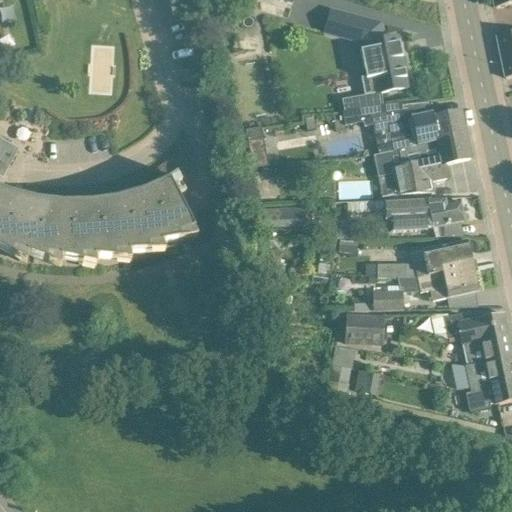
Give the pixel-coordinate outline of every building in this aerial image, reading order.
[(511,0),(494,0),(496,10),(511,6),(511,0)] [(380,25),(370,22),(330,11),(324,36),(359,45),(369,96),(407,89),(397,38),(374,43),(371,26),(380,25)] [(511,34),(497,38),(506,80),(511,78),(511,34)] [(421,117),(418,105),(340,115),(342,127),(360,123),(361,128),(385,123),(391,152),(422,145),(437,142),(465,135),(460,113),(433,119),(432,115),(421,117)] [(443,167),(470,161),(465,135),(437,142),(422,145),(425,163),(392,170),(394,177),(378,178),(378,181),(382,202),(399,202),(397,196),(433,195),(431,184),(446,180),(443,167)] [(250,157),(246,158),(248,167),(268,166),(263,139),(248,142),(250,157)] [(0,161),(6,150),(0,146),(0,250),(12,258),(14,252),(26,256),(47,263),(47,258),(60,260),(81,265),(81,259),(94,259),(116,261),(115,256),(128,254),(150,254),(148,248),(161,245),(182,241),(180,237),(193,231),(168,182),(167,183),(142,193),(117,201),(90,205),(63,205),(36,202),(10,195),(0,191),(0,161)] [(407,205),(385,206),(386,222),(390,221),(391,234),(428,232),(428,230),(432,230),(437,229),(443,228),(461,224),(463,224),(458,202),(446,205),(444,197),(426,198),(427,204),(407,205)] [(261,211),(262,230),(303,228),(302,209),(261,211)] [(340,242),(338,254),(354,256),(356,244),(340,242)] [(412,266),(365,266),(365,276),(376,277),(376,279),(398,279),(417,279),(443,273),(441,267),(464,262),(466,267),(472,266),(470,255),(467,242),(447,246),(422,252),(409,255),(412,266)] [(262,249),(271,288),(284,285),(276,246),(262,249)] [(443,273),(417,279),(420,294),(430,292),(433,303),(447,300),(448,300),(458,298),(476,294),(478,294),(478,292),(472,268),(472,266),(466,267),(464,262),(441,267),(443,273)] [(400,292),(372,293),(373,312),(373,313),(403,312),(403,294),(403,292),(400,292)] [(462,345),(507,335),(503,315),(462,324),(461,316),(441,320),(445,336),(458,337),(457,333),(460,333),(461,341),(462,345)] [(383,319),(348,317),(346,345),(382,346),(383,319)] [(467,366),(511,356),(507,335),(462,345),(467,366)] [(350,370),(353,353),(335,349),(332,366),(350,370)] [(489,384),(511,378),(511,357),(511,356),(467,366),(485,363),(485,364),(465,369),(467,376),(469,390),(470,395),(483,392),(481,384),(489,382),(489,384)] [(330,373),(328,382),(347,386),(350,371),(331,368),(330,373)] [(493,406),(494,407),(511,402),(511,378),(489,384),(489,382),(481,384),(483,392),(470,395),(469,395),(473,413),(490,409),(489,407),(493,406)]
